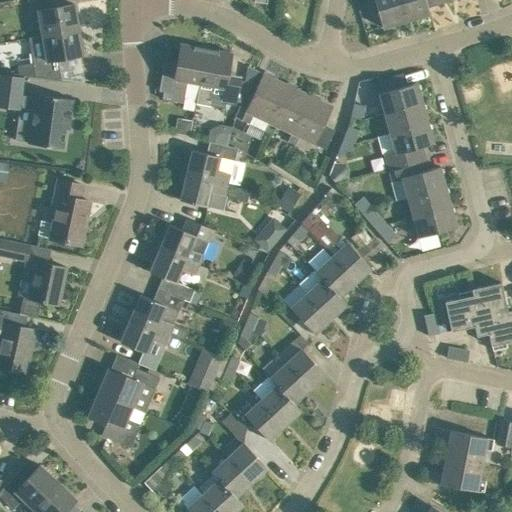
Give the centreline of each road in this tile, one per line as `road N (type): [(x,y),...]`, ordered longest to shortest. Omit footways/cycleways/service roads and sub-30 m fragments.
road 1 (unclassified): [(53,413),(143,179),(132,0)]
road 2 (residential): [(486,252),(433,46)]
road 3 (residential): [(326,69),(271,52),(202,6),(140,0)]
road 4 (residential): [(290,511),(322,475),(365,361)]
road 5 (residential): [(383,511),(399,487),(434,372)]
road 6 (unclassified): [(135,511),(53,413)]
